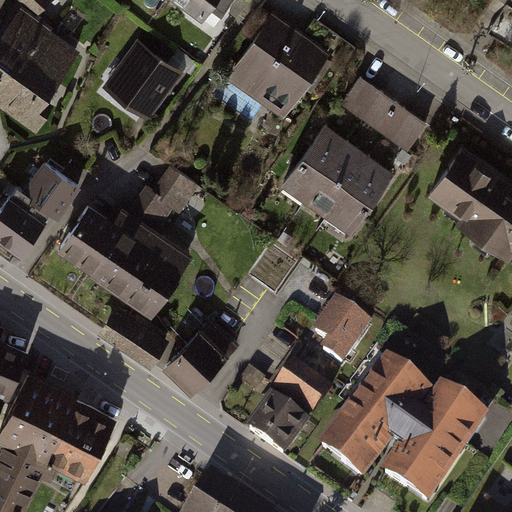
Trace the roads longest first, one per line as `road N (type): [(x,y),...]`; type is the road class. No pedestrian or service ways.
road 1 (tertiary): [(317,511),(0,289)]
road 2 (residential): [(341,0),(511,114)]
